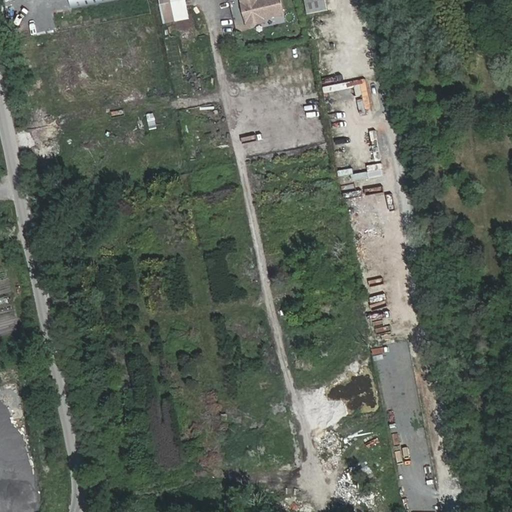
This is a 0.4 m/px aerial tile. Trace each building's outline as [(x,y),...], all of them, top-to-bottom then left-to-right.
[(79,0),(83,17),(134,6),(132,0),(79,0)] [(190,20),(187,0),(160,0),(165,24),(190,20)] [(241,0),(248,29),(269,24),(268,19),(287,15),(283,0),(241,0)] [(305,0),(308,14),(330,10),(328,0),(305,0)] [(175,95),(187,93),(176,35),(164,37),(175,95)] [(147,114),(149,129),(157,128),(155,113),(147,114)] [(379,445),(393,444),(393,435),(379,436),(379,445)]
